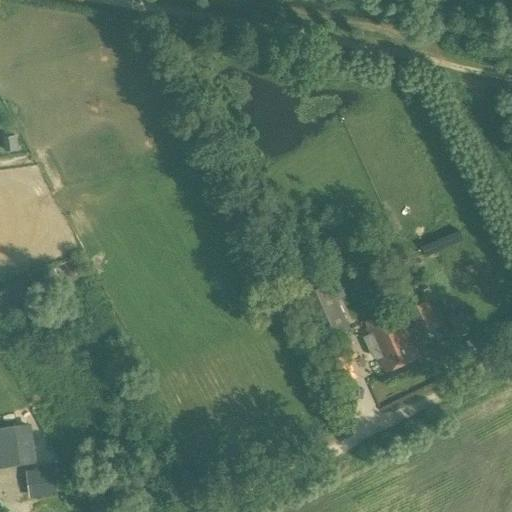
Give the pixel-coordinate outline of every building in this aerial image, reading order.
[(16,135),(3,137),(4,151),(17,150),(16,135)] [(322,343),(350,331),(329,282),(300,295),(322,343)] [(438,326),(426,301),(406,310),(418,335),(438,326)] [(366,327),(363,329),(383,373),(420,357),(411,336),(408,329),(400,312),(389,317),(386,312),(364,322),(366,327)] [(417,334),(414,326),(408,329),(411,336),(417,334)] [(14,425),(0,427),(0,466),(19,464),(14,425)] [(53,467),(29,470),(32,497),(56,494),(53,467)]
